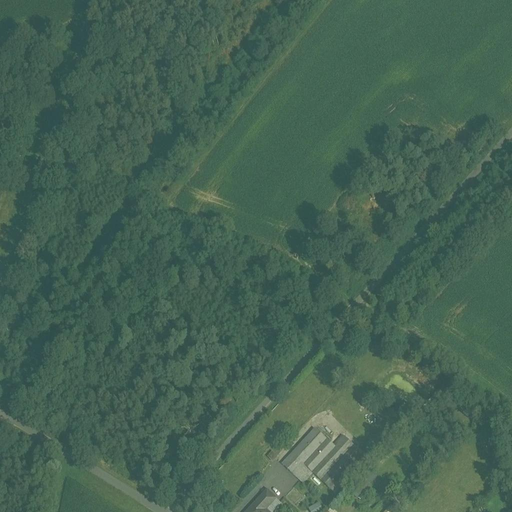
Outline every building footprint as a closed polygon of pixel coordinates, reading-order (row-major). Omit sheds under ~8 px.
[(368,355),(358,366),(365,372),(375,362),(368,355)] [(388,425),(366,448),(375,457),(397,433),(388,425)] [(316,430),(283,465),(299,480),(309,469),(313,473),(335,494),(368,459),(345,438),(336,449),(316,430)] [(309,469),(299,480),(303,484),(313,473),(309,469)] [(266,511),(265,511),(276,499),(267,492),(249,511),(266,511)]
